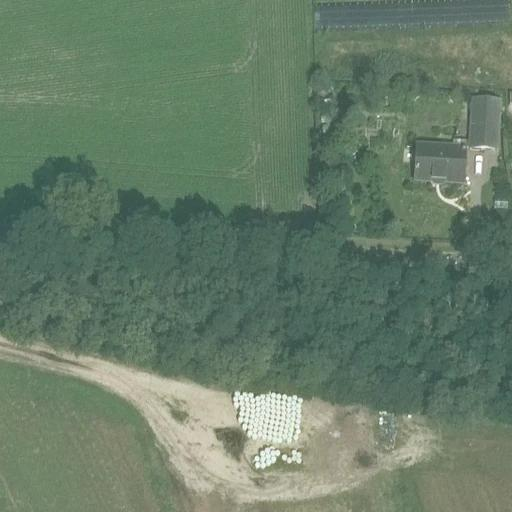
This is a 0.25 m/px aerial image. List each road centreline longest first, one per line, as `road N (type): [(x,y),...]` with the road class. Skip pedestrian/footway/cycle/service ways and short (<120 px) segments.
road 1 (unclassified): [(0,235),(511,268)]
road 2 (track): [(399,431),(248,407),(0,346)]
